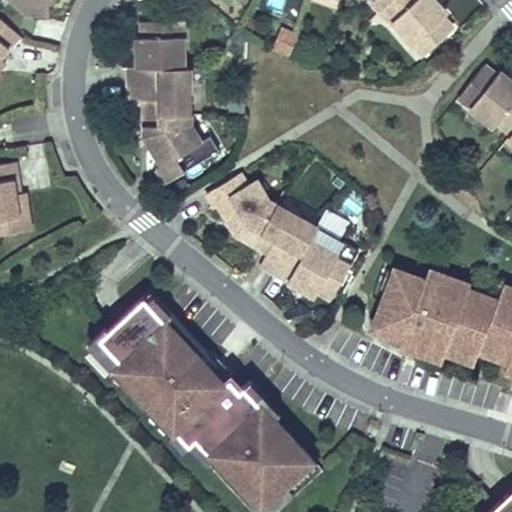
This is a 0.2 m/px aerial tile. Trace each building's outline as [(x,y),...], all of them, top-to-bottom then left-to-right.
[(11,0),(25,13),(24,0),(11,0)] [(24,0),(25,13),(46,13),(47,5),(50,0),(24,0)] [(371,0),(380,10),(390,0),(371,0)] [(390,0),(380,10),(391,22),(393,21),(412,43),(421,36),(431,48),(453,28),(442,16),(446,13),(434,0),(390,0)] [(0,57),(20,35),(0,16),(0,71),(1,71),(0,70),(0,57)] [(138,67),(129,67),(129,83),(160,83),(159,67),(182,66),(182,35),(171,36),(171,20),(156,20),(142,21),(142,37),(137,37),(138,67)] [(182,35),(182,20),(171,20),(171,36),(182,35)] [(412,43),(423,55),(431,48),(421,36),(412,43)] [(484,65),(465,88),(477,97),(470,106),(494,125),(497,121),(511,132),(511,81),(498,71),(496,74),(484,65)] [(160,83),(129,83),(129,99),(153,99),(153,110),(159,110),(160,114),(189,114),(189,66),(182,66),(159,67),(160,83)] [(458,96),(470,106),(477,97),(465,88),(458,96)] [(144,110),(144,134),(149,143),(152,141),(164,162),(158,165),(167,180),(200,161),(191,147),(200,142),(190,124),(189,114),(160,114),(159,110),(153,110),(144,110)] [(0,233),(30,230),(25,191),(20,192),(15,192),(13,179),(18,178),(15,161),(0,163),(0,233)] [(240,172),(206,192),(215,207),(221,203),(234,224),(231,226),(236,233),(258,246),(263,237),(265,232),(261,230),(276,204),(267,199),(257,181),(248,186),(240,172)] [(317,227),(276,204),(261,230),(265,232),(263,237),(272,243),(267,252),(281,260),(289,244),(303,252),(310,240),(317,227)] [(326,208),(318,222),(343,234),(350,220),(326,208)] [(263,237),(258,246),(267,251),(272,243),(263,237)] [(281,260),(295,268),(324,284),(326,279),(338,286),(346,272),(332,265),(337,255),(310,240),(303,252),(289,244),(281,260)] [(351,262),(337,255),(332,265),(346,272),(351,262)] [(444,273),(429,267),(426,274),(441,280),(444,273)] [(511,301),(498,297),(497,299),(494,308),(465,298),(468,288),(470,283),(444,273),(441,280),(426,274),(424,280),(398,270),(396,273),(390,291),(387,290),(387,291),(373,328),(403,338),(404,335),(445,351),(474,361),(479,349),(508,360),(511,361),(511,301)] [(387,270),(380,288),(387,291),(387,290),(390,291),(396,273),(387,270)] [(511,287),(503,284),(498,297),(511,301),(511,287)] [(497,299),(468,288),(465,298),(494,308),(497,299)] [(150,289),(88,346),(169,434),(175,428),(253,511),(276,511),(323,469),(274,416),(244,384),(240,387),(230,376),(224,381),(212,366),(217,361),(150,289)] [(403,338),(400,345),(442,360),(445,351),(404,335),(403,338)] [(230,376),(217,361),(212,366),(224,381),(230,376)] [(281,410),(250,378),(244,384),(274,416),(281,410)] [(511,511),(511,487),(485,511),(511,511)]
